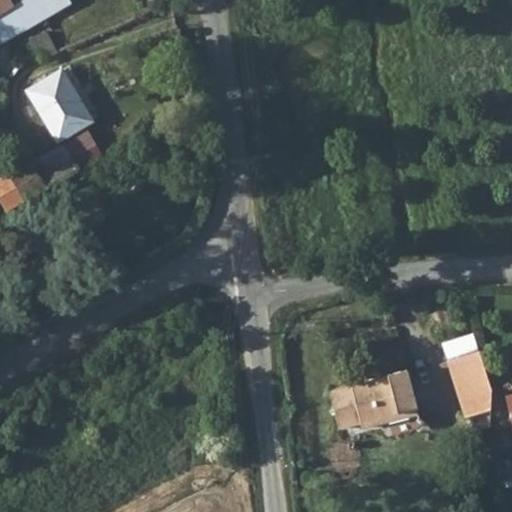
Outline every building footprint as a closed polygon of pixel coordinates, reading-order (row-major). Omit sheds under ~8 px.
[(0,0),(0,12),(14,3),(12,0),(0,0)] [(0,45),(43,20),(30,0),(19,0),(14,3),(0,12),(0,45)] [(69,4),(67,0),(30,0),(43,20),(69,4)] [(45,56),(54,50),(42,30),(32,37),(45,56)] [(57,135),(92,117),(62,66),(30,86),(57,135)] [(89,165),(106,154),(89,125),(71,136),(89,165)] [(31,200),(35,197),(45,191),(63,180),(46,152),(15,171),(31,200)] [(0,180),(0,184),(16,210),(31,200),(15,171),(0,180)] [(452,355),(457,375),(486,367),(481,347),(452,355)] [(492,390),(486,367),(457,375),(463,398),(492,390)] [(409,422),(395,380),(376,386),(377,389),(321,408),(333,443),(351,436),(353,441),(409,422)] [(467,413),(489,407),(490,405),(492,390),(463,398),(467,413)]
